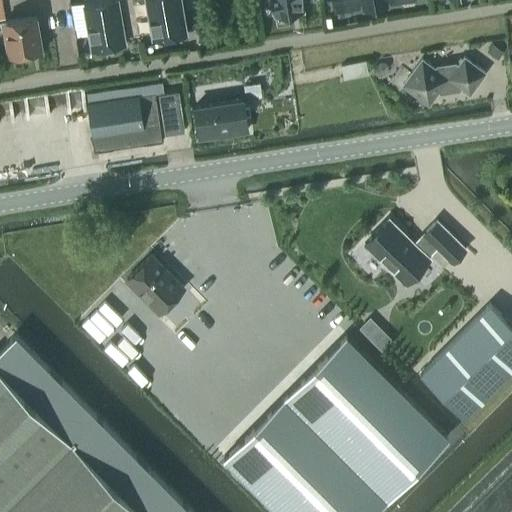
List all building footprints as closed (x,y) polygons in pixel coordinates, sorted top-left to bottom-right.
[(124,39),(138,36),(131,0),(85,0),(83,0),(91,48),(125,42),(124,39)] [(131,0),(138,36),(152,34),(152,38),(186,32),(180,0),(131,0)] [(271,0),(273,7),(274,10),(303,5),(301,0),(271,0)] [(374,0),(333,0),(335,9),(362,4),(363,5),(375,3),(374,0)] [(10,38),(13,55),(41,50),(36,15),(2,21),(5,39),(10,38)] [(487,51),(498,59),(505,50),(494,42),(487,51)] [(469,92),(484,71),(463,55),(457,64),(434,67),(421,58),(402,83),(428,102),(438,89),(461,86),(469,92)] [(343,78),(367,73),(365,61),(341,65),(343,78)] [(154,93),(164,92),(162,82),(153,84),(153,83),(86,94),(87,104),(92,135),(96,134),(99,149),(93,150),(93,152),(163,141),(163,139),(162,139),(154,93)] [(242,98),(194,105),(199,137),(246,130),(242,98)] [(389,217),(364,242),(404,282),(429,256),(428,255),(436,246),(451,261),(465,246),(437,219),(423,233),(429,238),(420,247),(414,241),(389,217)] [(126,278),(159,311),(183,286),(150,253),(126,278)] [(511,323),(490,301),(418,372),(464,417),(511,368),(511,323)] [(193,511),(14,333),(0,346),(0,511),(193,511)] [(346,334),(243,438),(242,437),(224,455),(280,511),(368,511),(446,435),(346,334)]
